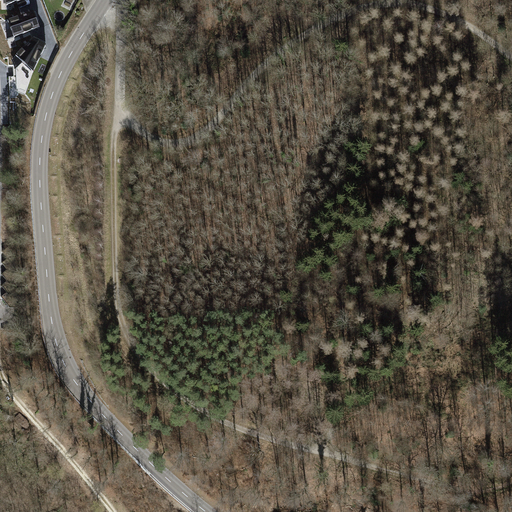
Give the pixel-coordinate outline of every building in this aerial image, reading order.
[(14,37),(40,28),(34,12),(8,21),(14,37)] [(33,72),(46,45),(32,38),(16,56),(33,72)] [(17,257),(9,246),(2,251),(8,258),(16,269),(17,257)] [(16,269),(8,258),(2,263),(8,269),(16,280),(16,269)] [(16,280),(8,269),(2,274),(7,281),(2,285),(7,292),(16,303),(16,280)] [(16,303),(7,292),(1,296),(10,308),(16,303)] [(29,423),(19,414),(16,418),(26,427),(29,423)]
